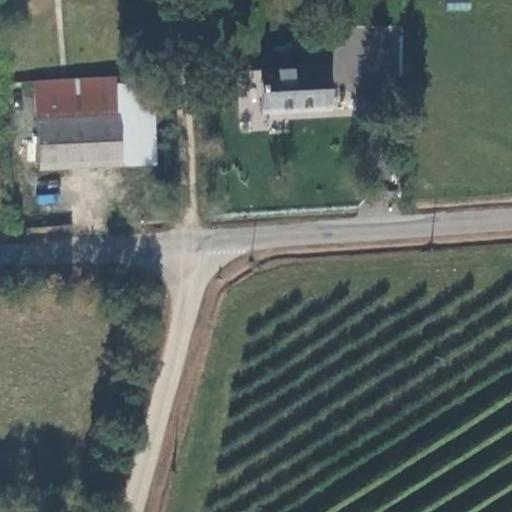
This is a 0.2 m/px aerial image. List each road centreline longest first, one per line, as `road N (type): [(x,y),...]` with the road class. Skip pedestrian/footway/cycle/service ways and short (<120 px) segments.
road 1 (unclassified): [(192,243),(511,220)]
road 2 (unclassified): [(192,243),(188,300),(131,511)]
road 3 (track): [(192,243),(182,80),(164,0)]
road 4 (unclassified): [(0,257),(192,243)]
